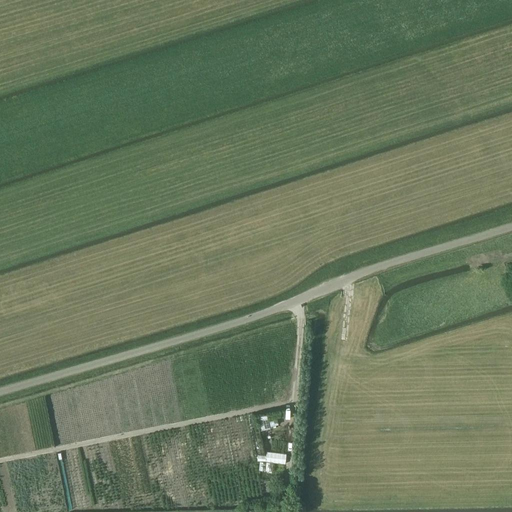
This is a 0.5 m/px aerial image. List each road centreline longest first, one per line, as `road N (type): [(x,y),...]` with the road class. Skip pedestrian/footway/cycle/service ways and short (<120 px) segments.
road 1 (tertiary): [(0,393),(511,226)]
road 2 (track): [(285,508),(297,301)]
